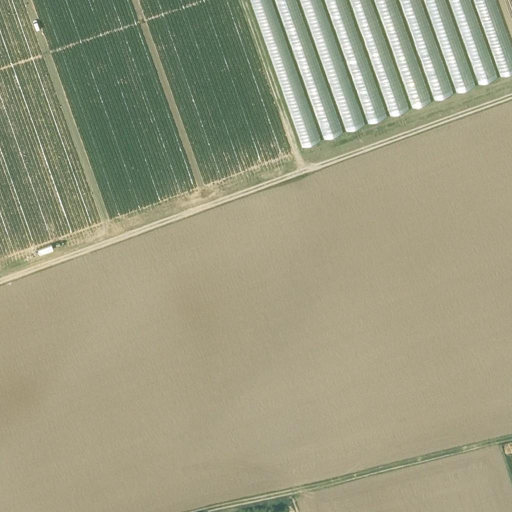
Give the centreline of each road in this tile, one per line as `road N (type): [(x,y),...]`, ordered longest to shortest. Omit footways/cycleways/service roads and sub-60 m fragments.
road 1 (track): [(0,287),(511,102)]
road 2 (track): [(511,446),(233,511)]
road 3 (track): [(242,0),(303,177)]
